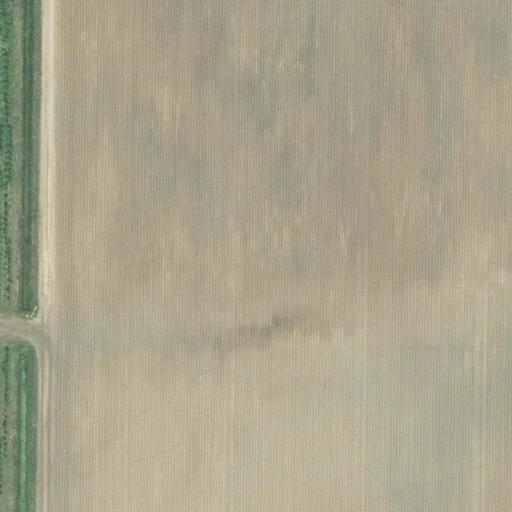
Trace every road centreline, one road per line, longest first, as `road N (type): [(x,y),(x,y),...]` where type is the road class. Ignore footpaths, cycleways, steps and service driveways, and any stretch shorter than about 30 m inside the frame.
road 1 (track): [(44,336),(72,320),(511,291)]
road 2 (track): [(0,322),(9,332),(44,336),(42,511)]
